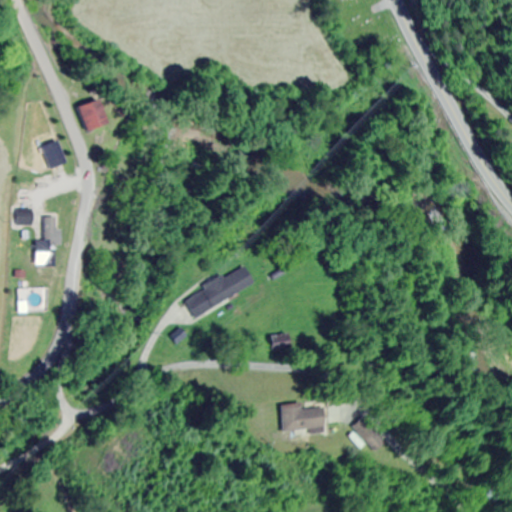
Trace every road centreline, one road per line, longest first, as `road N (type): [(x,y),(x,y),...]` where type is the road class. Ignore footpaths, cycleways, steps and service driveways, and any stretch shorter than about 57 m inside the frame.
road 1 (residential): [(0,398),(30,377),(56,343),(85,196),(75,134),(18,0)]
road 2 (secondary): [(511,209),(396,0)]
